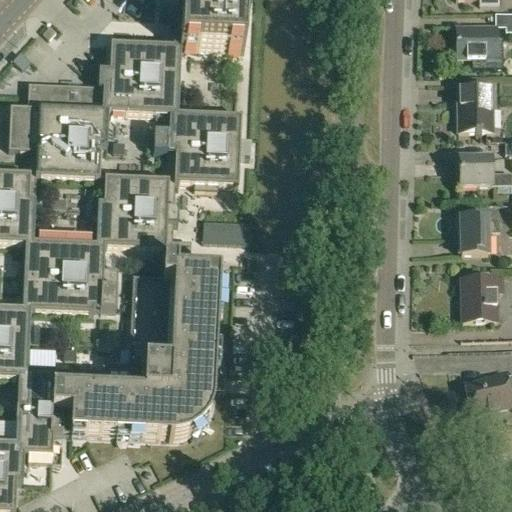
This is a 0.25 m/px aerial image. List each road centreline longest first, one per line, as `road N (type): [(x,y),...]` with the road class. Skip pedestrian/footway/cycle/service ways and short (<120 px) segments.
road 1 (unclassified): [(390,405),(396,0)]
road 2 (residential): [(150,511),(330,419),(390,405)]
